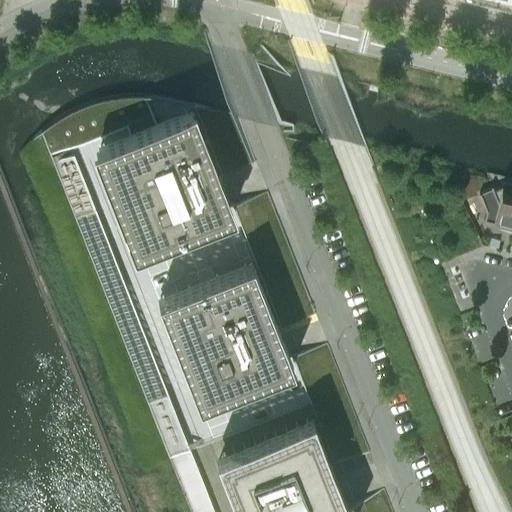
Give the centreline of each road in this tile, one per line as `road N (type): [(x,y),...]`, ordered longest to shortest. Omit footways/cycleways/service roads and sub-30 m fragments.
road 1 (unclassified): [(415,511),(211,4)]
road 2 (tertiary): [(211,4),(511,77)]
road 3 (unknown): [(178,382),(338,321)]
road 4 (residential): [(511,275),(489,286),(484,305),(511,382)]
